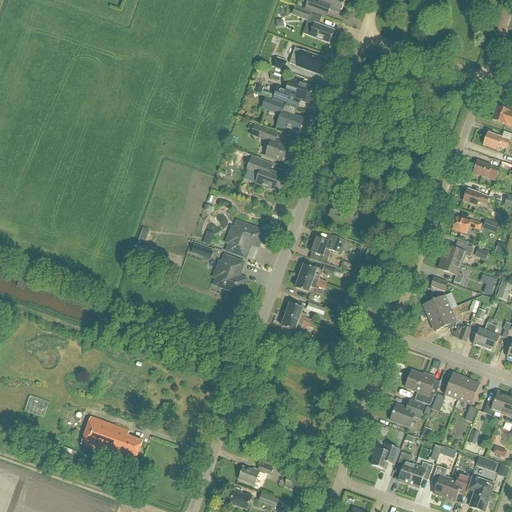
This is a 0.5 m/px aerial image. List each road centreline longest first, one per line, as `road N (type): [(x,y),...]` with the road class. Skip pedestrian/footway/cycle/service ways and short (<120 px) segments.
road 1 (tertiary): [(193,511),(364,36)]
road 2 (unclassified): [(391,336),(484,78)]
road 3 (unclassified): [(338,482),(391,336)]
road 4 (unclassified): [(511,380),(391,336)]
road 5 (tertiary): [(484,78),(364,36)]
